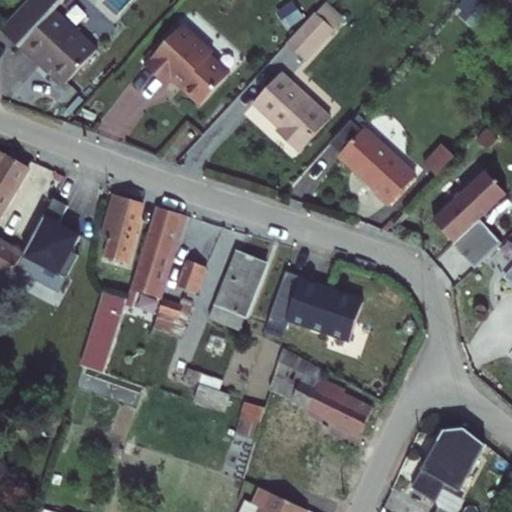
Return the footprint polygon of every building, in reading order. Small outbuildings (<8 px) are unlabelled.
[(58,87),(90,52),(47,13),(59,0),(58,0),(21,0),(10,13),(0,23),(0,39),(32,68),(35,66),(58,87)] [(321,1),(291,34),(311,51),(340,18),(321,1)] [(214,45),(182,18),(145,60),(167,79),(172,72),(203,100),(232,67),(211,49),(214,45)] [(286,61),(259,92),(293,123),(286,130),(301,145),(336,107),(286,61)] [(343,143),(365,120),(356,111),(334,134),(343,143)] [(343,143),(341,145),(379,179),(374,185),(387,197),(417,162),(367,117),(365,120),(343,143)] [(446,132),(428,152),(441,163),(458,143),(446,132)] [(0,198),(25,157),(0,140),(0,266),(4,269),(20,244),(0,232),(0,198)] [(484,216),(509,189),(498,179),(500,177),(498,175),(496,177),(486,168),(437,221),(461,242),(484,216)] [(144,192),(112,181),(99,223),(108,226),(103,245),(124,251),(144,192)] [(81,193),(56,184),(32,248),(58,257),(81,193)] [(179,203),(159,197),(130,290),(150,296),(179,203)] [(461,242),(459,244),(470,254),(495,226),(484,216),(461,242)] [(470,254),(483,265),(508,237),(495,226),(470,254)] [(269,247),(237,237),(212,304),(244,316),(269,247)] [(203,252),(184,246),(176,267),(189,272),(187,276),(193,277),(203,252)] [(391,272),(372,259),(362,274),(387,291),(394,282),(387,278),(391,272)] [(360,316),(298,285),(279,324),(292,332),(294,328),(342,351),(360,316)] [(181,293),(159,286),(156,298),(177,305),(181,293)] [(404,338),(360,316),(342,351),(385,373),(404,338)] [(334,363),(322,357),(306,392),(355,417),(363,397),(351,390),(353,386),(342,380),(344,376),(331,370),(334,363)] [(489,426),(464,413),(447,417),(413,480),(434,491),(449,465),(471,477),(485,452),(476,447),(489,426)] [(495,431),(489,426),(476,447),(485,452),(495,431)] [(471,477),(449,465),(434,491),(437,498),(455,507),(471,477)] [(308,511),(309,511),(262,489),(254,506),(248,503),(243,511),(308,511)] [(464,511),(455,507),(437,498),(429,511),(464,511)]
